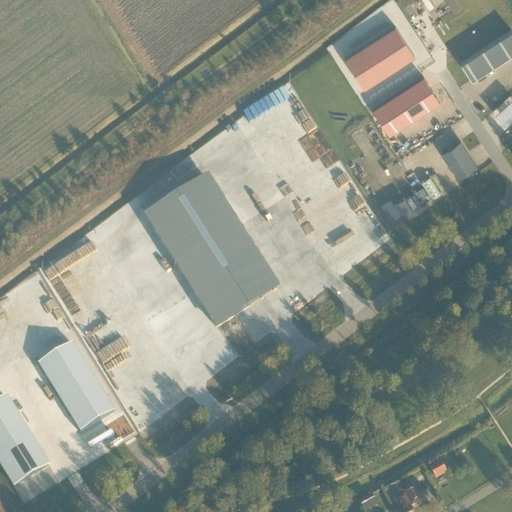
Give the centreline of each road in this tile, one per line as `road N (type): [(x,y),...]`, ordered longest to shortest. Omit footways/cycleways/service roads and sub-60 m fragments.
road 1 (tertiary): [(108,511),(511,201)]
road 2 (unclassified): [(438,64),(511,179)]
